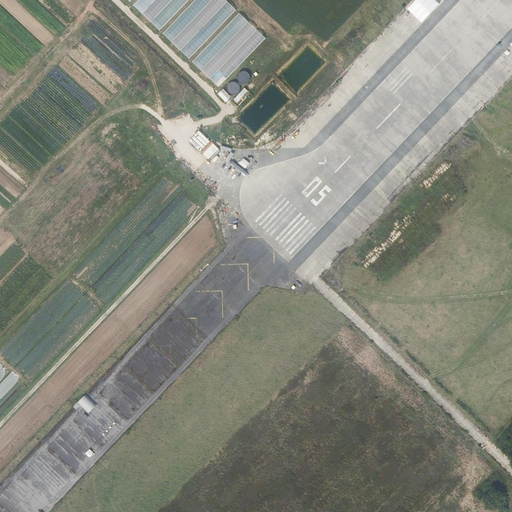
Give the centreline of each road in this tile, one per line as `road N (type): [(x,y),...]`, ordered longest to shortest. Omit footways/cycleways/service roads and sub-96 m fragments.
road 1 (track): [(82,0),(138,51),(176,135),(218,184),(206,208),(0,426)]
road 2 (unknown): [(511,56),(308,274)]
road 3 (track): [(113,0),(222,104),(222,116),(176,135)]
road 4 (track): [(0,103),(93,0)]
